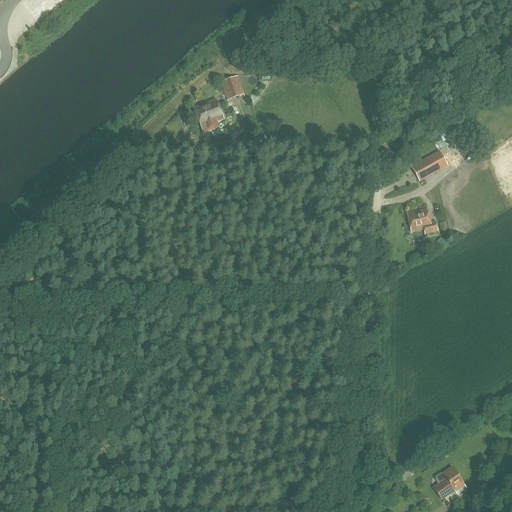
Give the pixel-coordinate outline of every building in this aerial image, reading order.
[(227,101),(244,95),(238,76),(221,82),(227,101)] [(213,123),(224,119),(216,99),(193,108),(201,128),(205,127),(206,131),(215,128),(213,123)] [(449,150),(453,160),(457,158),(453,148),(449,150)] [(419,181),(447,166),(440,152),(412,167),(419,181)] [(425,235),(438,232),(436,221),(430,223),(427,209),(407,214),(411,233),(424,230),(425,235)] [(497,441),(491,433),(479,442),(485,450),(497,441)] [(391,476),(394,481),(409,471),(406,466),(391,476)] [(452,468),(442,474),(441,474),(436,478),(435,481),(439,485),(438,485),(434,488),(441,500),(454,492),(464,485),(452,468)]
